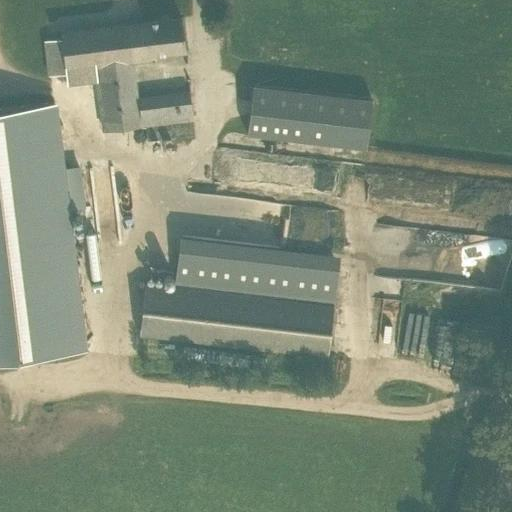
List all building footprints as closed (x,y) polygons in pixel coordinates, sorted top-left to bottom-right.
[(154,53),(185,49),(181,17),(60,32),(61,38),(46,40),(50,74),(66,72),(67,83),(97,79),(104,130),(145,125),(147,140),(194,134),(193,119),(190,91),(137,97),(133,60),(155,58),(154,53)] [(247,133),(365,147),(371,97),(253,84),(247,133)] [(0,108),(0,358),(83,348),(53,102),(0,108)] [(386,206),(511,215),(511,182),(389,173),(386,206)] [(273,219),(275,202),(185,189),(182,212),(230,219),(230,214),(242,216),(243,209),(258,211),(257,217),(273,219)] [(390,274),(390,260),(381,259),(383,223),(372,223),(369,273),(390,274)] [(144,283),(139,333),(327,355),(333,305),(144,283)]
